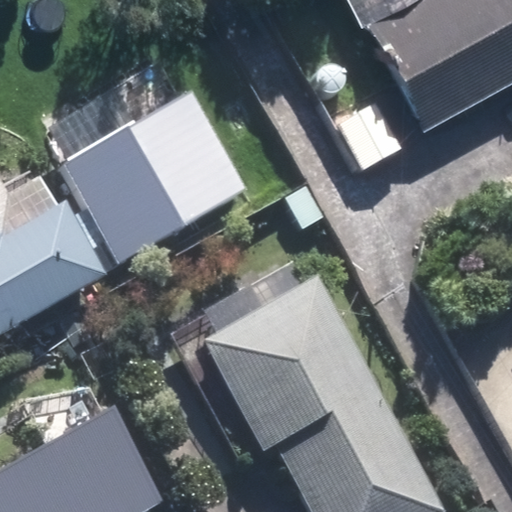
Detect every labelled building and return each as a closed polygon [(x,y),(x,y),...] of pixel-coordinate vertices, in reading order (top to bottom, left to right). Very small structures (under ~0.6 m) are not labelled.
[(511,0),(396,0),(371,14),(432,124),(511,79),(511,0)] [(196,97),(68,169),(124,267),(252,195),(196,97)] [(382,106),(339,127),(362,175),(406,154),(382,106)] [(0,343),(116,279),(74,205),(12,240),(0,217),(0,343)] [(452,511),(332,280),(210,343),(268,456),(281,450),(313,511),(452,511)] [(63,386),(21,406),(40,447),(82,427),(63,386)] [(125,511),(87,433),(0,475),(0,489),(11,511),(125,511)]
